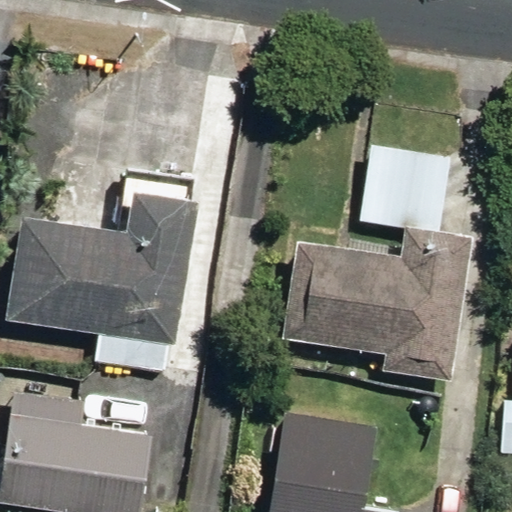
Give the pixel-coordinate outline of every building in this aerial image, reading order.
[(384,359),(452,367),(472,221),(441,218),(451,145),(370,135),(359,213),(404,220),(400,244),(298,230),(285,329),(387,344),(384,359)] [(94,357),(164,367),(169,334),(175,336),(198,187),(133,177),(127,220),(118,218),(127,158),(69,148),(60,207),(22,202),(6,311),(98,324),(94,357)] [(500,445),(511,445),(511,393),(502,393),(500,445)] [(268,511),(396,511),(398,503),(363,498),(375,419),(286,404),(268,511)] [(0,496),(112,511),(139,511),(151,427),(12,407),(0,496)]
